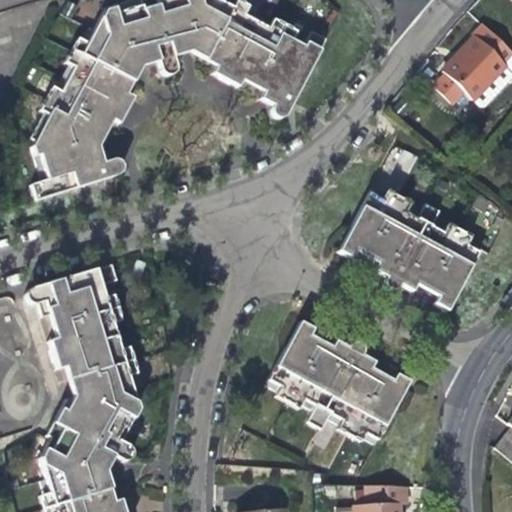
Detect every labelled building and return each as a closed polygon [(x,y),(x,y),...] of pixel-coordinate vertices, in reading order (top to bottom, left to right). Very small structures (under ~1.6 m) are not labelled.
[(89,34),(81,48),(86,51),(80,61),(73,72),(69,69),(53,96),(58,98),(52,109),(45,120),(40,117),(26,143),(30,145),(27,151),(36,186),(25,189),(29,205),(112,181),(114,177),(115,174),(113,170),(110,168),(105,167),(89,171),(86,160),(72,164),(70,157),(84,153),(102,121),(106,114),(94,107),(100,98),(111,105),(116,97),(134,65),(131,54),(138,51),(141,63),(153,59),(157,74),(158,76),(162,79),(168,79),(173,75),(175,71),(171,54),(181,50),(179,39),(186,37),(188,48),(221,67),(228,71),(233,62),(243,68),(238,77),(246,81),(268,94),(281,101),(273,114),(273,118),(275,123),(278,125),(281,125),(284,124),(287,121),(330,48),(316,40),(309,52),(297,45),(295,49),(284,43),(273,36),(275,33),(250,18),(248,22),(237,15),(226,9),(228,5),(218,0),(215,0),(214,2),(210,0),(127,0),(130,9),(106,17),(94,36),(89,34)] [(226,9),(237,15),(242,5),(233,0),(231,0),(228,5),(226,9)] [(253,12),(242,5),(237,15),(248,22),(250,18),(253,12)] [(273,36),(284,43),(289,33),(278,26),(275,33),(273,36)] [(484,109),(511,78),(511,55),(481,27),(471,38),(473,39),(440,74),(443,76),(431,89),(450,107),(462,94),(479,109),(484,109)] [(300,39),(289,33),(284,43),(295,49),(297,45),(300,39)] [(181,50),(188,48),(186,37),(179,39),(181,50)] [(76,45),(70,55),(80,61),(86,51),(81,48),(76,45)] [(134,65),(141,63),(138,51),(131,54),(134,65)] [(64,66),(69,69),(73,72),(80,61),(70,55),(64,66)] [(239,94),(246,81),(238,77),(243,68),(233,62),(228,71),(221,67),(214,79),(239,94)] [(49,93),(43,103),(52,109),(58,98),(53,96),(49,93)] [(261,107),(273,114),(281,101),(268,94),(261,107)] [(128,104),(116,97),(111,105),(100,98),(94,107),(106,114),(102,121),(115,127),(128,104)] [(36,115),(40,117),(45,120),(52,109),(43,103),(36,115)] [(393,166),(410,173),(417,155),(400,148),(393,166)] [(86,160),(84,153),(70,157),(72,164),(86,160)] [(389,286),(391,284),(397,272),(413,280),(436,292),(442,296),(448,284),(455,287),(475,250),(461,243),(459,247),(447,241),(437,235),(439,231),(423,223),(429,212),(415,204),(409,215),(395,208),(392,212),(382,206),(371,201),(373,196),(359,189),(340,227),(347,231),(341,242),(347,246),(369,257),(375,260),(381,249),(389,253),(376,277),(375,279),(375,282),(377,286),(379,288),(383,289),(386,288),(389,286)] [(382,206),(387,197),(376,191),(373,196),(371,201),(382,206)] [(398,202),(387,197),(382,206),(392,212),(395,208),(398,202)] [(447,241),(452,231),(442,225),(439,231),(437,235),(447,241)] [(341,258),(347,246),(341,242),(347,231),(340,227),(327,251),(341,258)] [(464,238),(452,231),(447,241),(459,247),(461,243),(464,238)] [(363,270),(376,277),(389,253),(381,249),(375,260),(369,257),(363,270)] [(132,391),(127,376),(121,378),(117,365),(113,352),(119,351),(111,322),(105,323),(101,310),(98,300),(104,298),(99,283),(111,280),(107,265),(25,289),(21,292),(20,294),(20,300),(22,303),(24,305),(28,305),(30,305),(45,300),(50,316),(57,340),(59,349),(72,346),(76,358),(63,362),(65,369),(75,402),(90,410),(85,417),(71,409),(58,432),(53,429),(45,443),(34,461),(40,482),(34,484),(39,498),(45,497),(48,509),(49,511),(102,511),(102,510),(92,477),(80,470),(84,463),(96,469),(102,458),(115,465),(118,465),(120,463),(123,459),(123,455),(122,451),(114,447),(133,414),(127,392),(132,391)] [(407,292),(413,280),(397,272),(391,284),(407,292)] [(443,311),(455,287),(448,284),(442,296),(436,292),(430,304),(443,311)] [(101,310),(112,308),(109,297),(104,298),(98,300),(101,310)] [(35,321),(50,316),(45,300),(30,305),(35,321)] [(115,320),(112,308),(101,310),(105,323),(111,322),(115,320)] [(290,323),(277,347),(282,350),(289,339),(298,344),(304,330),(290,323)] [(319,421),(332,428),(334,424),(345,429),(356,435),(354,439),(370,447),(391,408),(385,405),(391,393),(383,389),(360,377),(347,370),(354,357),(355,354),(355,350),(354,347),(352,345),(348,344),(345,344),(341,346),(339,348),(335,355),(326,359),(319,355),(298,344),(289,339),(282,350),(277,347),(256,388),(270,395),(272,391),(283,397),(294,403),(292,406),(305,414),(300,424),(314,431),(319,421)] [(49,373),(65,369),(63,362),(76,358),(72,346),(59,349),(57,340),(51,342),(42,345),(49,373)] [(326,341),(319,355),(326,359),(335,355),(339,348),(326,341)] [(124,349),(119,351),(113,352),(117,365),(128,362),(124,349)] [(367,364),(354,357),(347,370),(360,377),(367,364)] [(128,362),(117,365),(121,378),(127,376),(131,375),(128,362)] [(390,375),(383,389),(391,393),(385,405),(391,408),(404,383),(390,375)] [(267,399),(279,405),(283,397),(272,391),(270,395),(267,399)] [(289,411),(292,406),(294,403),(283,397),(279,405),(289,411)] [(75,402),(71,409),(85,417),(90,410),(75,402)] [(39,440),(45,443),(53,429),(58,432),(71,409),(61,403),(39,440)] [(511,403),(507,409),(499,419),(502,422),(495,432),(511,446),(511,403)] [(330,432),(340,438),(345,429),(334,424),(332,428),(330,432)] [(352,444),(354,439),(356,435),(345,429),(340,438),(352,444)] [(511,462),(511,446),(495,432),(487,442),(511,462)] [(92,477),(96,469),(84,463),(80,470),(92,477)] [(400,485),(360,483),(359,502),(347,501),(347,511),(389,511),(391,502),(401,502),(400,485)] [(34,500),(38,511),(48,509),(45,497),(39,498),(34,500)]
